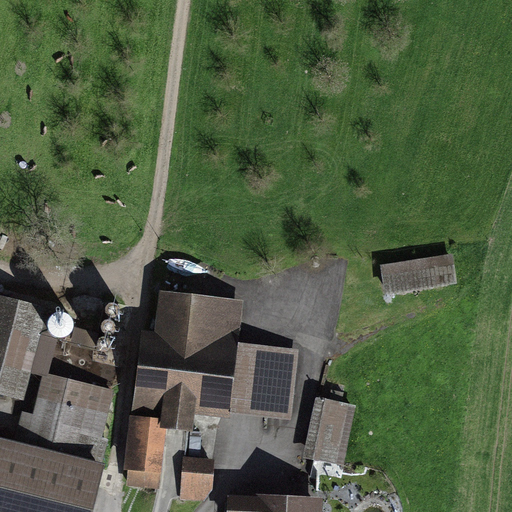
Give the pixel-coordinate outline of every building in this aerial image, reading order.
[(436,257),(383,268),(391,303),(443,292),(436,257)] [(143,350),(137,491),(181,493),(184,427),(299,431),(302,351),(249,348),(251,303),(170,300),(169,335),(153,334),(152,350),(143,350)] [(0,303),(0,396),(13,400),(39,315),(0,303)] [(43,379),(25,451),(0,445),(0,511),(84,511),(113,395),(43,379)] [(356,411),(319,402),(305,461),(342,470),(356,411)] [(209,511),(235,511),(236,483),(210,482),(209,511)] [(335,511),(335,503),(254,503),(253,511),(335,511)]
